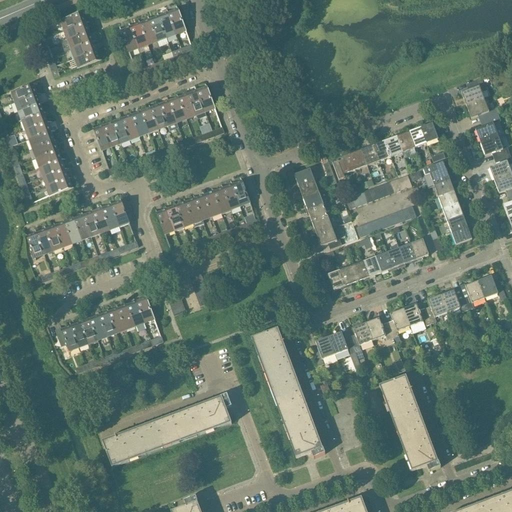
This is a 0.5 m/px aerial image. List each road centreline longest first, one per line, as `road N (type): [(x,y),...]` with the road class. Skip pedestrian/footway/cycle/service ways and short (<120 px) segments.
road 1 (residential): [(501,252),(446,107),(437,102),(255,169)]
road 2 (residential): [(280,236),(306,305),(326,314),(501,252)]
road 3 (residential): [(275,504),(229,383),(96,432)]
road 4 (residential): [(158,269),(127,189),(87,176),(67,121)]
road 5 (residential): [(289,330),(344,479)]
road 6 (unclassified): [(54,511),(0,383)]
road 7 (residential): [(280,236),(179,274),(158,269)]
road 8 (residential): [(392,511),(511,464)]
